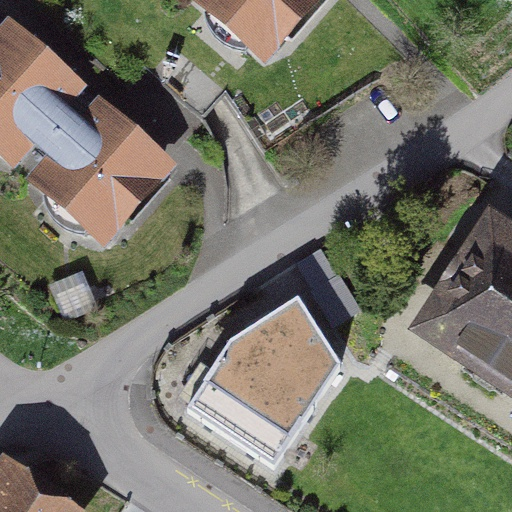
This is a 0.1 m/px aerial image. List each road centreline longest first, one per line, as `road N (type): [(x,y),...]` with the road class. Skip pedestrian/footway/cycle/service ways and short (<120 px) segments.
road 1 (residential): [(26,409),(511,100)]
road 2 (residential): [(26,409),(183,511)]
